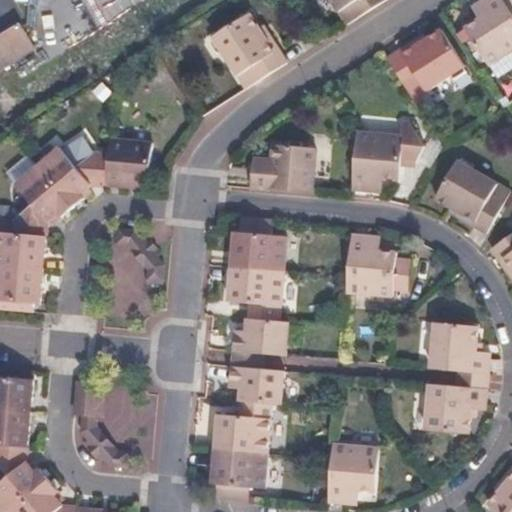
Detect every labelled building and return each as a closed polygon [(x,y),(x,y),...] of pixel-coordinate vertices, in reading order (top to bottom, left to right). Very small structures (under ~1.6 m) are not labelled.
[(333,0),(349,25),(387,0),(333,0)] [(511,51),(511,15),(502,0),(486,0),(480,4),(487,16),(480,20),(466,30),(490,66),(511,51)] [(487,16),(480,4),(473,9),(480,20),(487,16)] [(260,28),(250,14),(214,37),(247,89),(288,63),(271,37),(267,40),(260,28)] [(0,72),(37,50),(20,23),(0,35),(0,72)] [(264,26),(260,28),(267,40),(271,37),(264,26)] [(420,96),(466,66),(443,30),(428,39),(417,46),(414,42),(388,59),(414,99),(420,96)] [(425,35),(414,42),(417,46),(428,39),(425,35)] [(427,108),(420,96),(414,99),(422,111),(427,108)] [(359,133),(354,190),(375,192),(376,178),(384,179),(401,181),(403,161),(418,162),(427,148),(412,124),(404,123),(402,137),(359,133)] [(110,154),(108,186),(125,188),(125,184),(150,186),(154,143),(111,140),(110,154)] [(255,167),(253,189),(314,194),(318,149),(275,145),(274,160),(273,169),(255,167)] [(60,147),(39,166),(74,208),(86,199),(83,194),(93,185),(108,186),(110,154),(96,153),(79,169),(60,147)] [(273,169),(274,160),(256,158),(255,167),(273,169)] [(511,192),(459,161),(437,199),(452,208),(464,215),(461,219),(488,234),(511,192)] [(39,166),(17,184),(34,205),(16,218),(14,234),(48,237),(49,222),(59,214),(62,218),(74,208),(39,166)] [(376,178),(375,192),(383,193),(384,179),(376,178)] [(449,212),(461,219),(464,215),(452,208),(449,212)] [(233,267),(286,272),(289,237),(272,235),(274,220),(244,218),(243,232),(236,232),(233,267)] [(14,234),(0,232),(0,266),(45,271),(48,237),(14,234)] [(374,237),(353,235),(348,292),(394,296),(395,287),(397,259),(398,253),(381,251),(373,250),(374,237)] [(511,235),(492,250),(510,275),(511,273),(511,235)] [(382,237),(374,237),(373,250),(381,251),(382,237)] [(155,240),(118,241),(120,318),(157,317),(155,240)] [(410,288),(413,260),(397,259),(395,287),(410,288)] [(0,266),(0,309),(35,312),(35,304),(41,304),(45,271),(0,266)] [(249,319),(281,322),(286,272),(233,267),(230,302),(250,304),(249,319)] [(266,355),(287,357),(290,322),(281,322),(249,319),(248,331),(237,330),(235,352),(266,355)] [(458,371),(490,374),(491,353),(483,352),(477,352),(478,343),(479,327),(436,323),(432,369),(458,371)] [(233,367),(265,370),(266,355),(235,352),(233,367)] [(274,405),(283,405),(286,372),(265,370),(233,367),(231,389),(243,390),(242,402),(274,405)] [(488,389),(490,374),(458,371),(457,386),(488,389)] [(0,411),(31,414),(34,379),(0,376),(0,411)] [(99,417),(102,417),(104,384),(82,382),(79,415),(84,416),(99,417)] [(487,410),(488,389),(457,386),(431,384),(430,399),(428,429),(427,431),(471,434),(472,418),(473,409),(478,410),(487,410)] [(418,428),(428,429),(430,399),(420,398),(414,402),(413,423),(418,428)] [(217,450),(269,454),(274,405),(242,402),(241,416),(220,414),(217,450)] [(0,445),(28,448),(31,414),(0,411),(0,445)] [(334,444),(329,502),(350,504),(352,490),(360,490),(377,492),(381,448),(334,444)] [(0,505),(5,511),(12,511),(50,481),(40,470),(36,474),(27,463),(28,448),(0,445),(0,465),(10,477),(0,485),(0,505)] [(219,500),(248,503),(250,488),(266,489),(269,454),(217,450),(214,484),(220,485),(219,500)] [(489,505),(498,511),(511,511),(511,469),(505,478),(509,481),(500,491),(489,505)] [(509,481),(505,478),(497,488),(500,491),(509,481)] [(12,511),(78,511),(79,508),(64,507),(55,496),(60,492),(50,481),(12,511)] [(352,490),(350,504),(358,504),(360,490),(352,490)]
